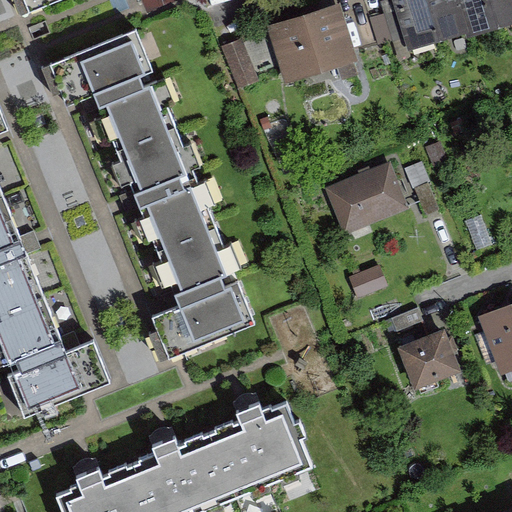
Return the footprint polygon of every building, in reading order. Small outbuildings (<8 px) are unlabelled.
[(24,0),(29,11),(39,7),(44,4),(55,0),(24,0)] [(469,32),(471,32),(460,0),(396,0),(397,2),(383,6),(394,40),(408,35),(409,40),(434,33),(435,38),(467,28),(469,32)] [(511,0),(460,0),(471,32),(503,22),(501,17),(511,13),(511,0)] [(282,49),(290,75),(307,70),(351,55),(349,51),(336,11),(311,19),(310,16),(297,20),(298,23),(275,31),(281,49),(282,49)] [(149,142),(177,131),(167,105),(166,104),(162,106),(153,83),(157,82),(157,80),(143,85),(139,75),(145,72),(152,69),(136,28),(60,59),(50,63),(61,91),(67,104),(77,100),(93,94),(99,107),(103,116),(103,117),(111,113),(116,125),(108,128),(112,138),(116,149),(140,139),(141,142),(148,139),(149,142)] [(256,79),(240,39),(223,46),(239,85),(256,79)] [(0,195),(3,194),(0,186),(0,130),(8,128),(0,107),(0,195)] [(185,230),(213,219),(207,205),(207,204),(202,206),(194,184),(198,182),(197,181),(192,168),(192,167),(187,169),(179,147),(183,145),(177,131),(149,142),(148,139),(141,142),(140,139),(116,149),(120,159),(124,169),(133,166),(137,178),(129,181),(129,183),(133,190),(139,207),(143,215),(143,217),(152,213),(156,225),(148,228),(152,239),(156,249),(181,239),(179,236),(186,233),(185,230)] [(372,173),(361,177),(360,175),(328,188),(343,226),(366,216),(368,222),(406,206),(389,164),(371,171),(372,173)] [(439,209),(428,182),(414,188),(426,215),(439,209)] [(0,305),(6,303),(8,305),(14,303),(15,306),(43,294),(35,274),(25,278),(20,266),(31,262),(27,252),(21,238),(20,236),(16,226),(6,231),(1,219),(12,215),(3,194),(0,195),(0,305)] [(492,243),(480,214),(465,220),(477,249),(492,243)] [(223,245),(213,219),(185,230),(186,233),(179,236),(181,239),(156,249),(160,259),(165,270),(173,266),(178,278),(169,281),(170,283),(173,291),(179,304),(162,311),(152,315),(157,328),(169,356),(179,352),(184,350),(255,322),(254,320),(238,280),(231,283),(225,286),(220,275),(234,270),(233,268),(228,270),(219,248),(224,246),(223,245)] [(386,285),(379,266),(351,277),(358,296),(386,285)] [(52,315),(43,294),(15,306),(14,303),(8,305),(6,303),(0,305),(0,341),(8,361),(16,358),(21,368),(14,371),(7,373),(24,415),(24,416),(81,392),(100,384),(110,380),(93,339),(83,343),(79,344),(66,350),(61,336),(57,327),(46,331),(42,319),(52,315)] [(391,318),(397,331),(422,321),(422,320),(423,320),(418,307),(391,318)] [(511,378),(511,308),(485,319),(499,355),(509,380),(511,378)] [(439,385),(437,381),(439,380),(437,375),(457,368),(451,353),(457,350),(451,337),(445,339),(443,332),(403,348),(420,393),(439,385)] [(209,432),(235,496),(249,490),(252,489),(250,484),(264,478),(266,483),(268,482),(279,478),(281,477),(279,472),(294,466),(296,471),(298,470),(312,464),(301,436),(305,434),(299,419),(294,421),(287,402),(286,400),(272,406),(271,404),(262,408),(259,401),(236,410),(240,419),(233,422),(232,420),(214,427),(215,429),(209,432)] [(133,462),(153,511),(179,511),(188,509),(188,511),(194,511),(203,508),(205,508),(203,503),(217,497),(219,502),(222,501),(235,496),(209,432),(203,434),(202,432),(184,439),(185,441),(179,444),(175,434),(152,444),(155,451),(138,458),(139,460),(133,462)] [(153,511),(133,462),(127,465),(126,462),(108,470),(109,472),(104,474),(99,465),(76,474),(79,482),(70,485),(71,487),(56,493),(63,511),(153,511)]
